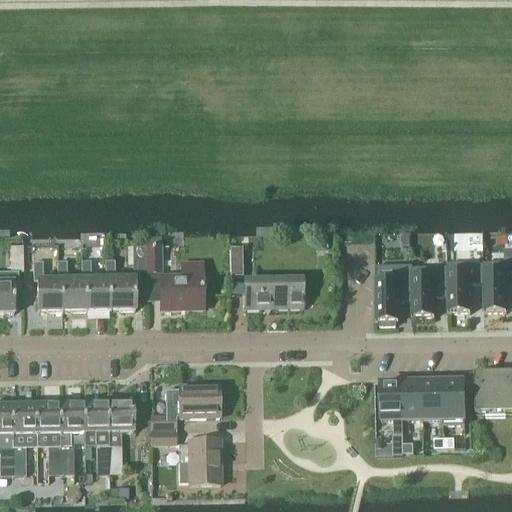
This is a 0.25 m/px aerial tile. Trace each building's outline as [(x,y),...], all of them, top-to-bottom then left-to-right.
[(9,277),(0,276),(0,318),(13,318),(12,286),(17,286),(17,277),(22,277),(22,251),(9,251),(9,277)] [(133,278),(145,278),(145,252),(132,252),(133,278)] [(146,278),(161,278),(160,252),(145,252),(145,278),(146,278)] [(229,281),(242,280),(241,252),(227,252),(229,281)] [(104,284),(90,284),(89,266),(80,266),(80,285),(81,317),(105,317),(104,284)] [(134,284),(113,284),(113,266),(104,266),(104,284),(105,317),(134,316),(134,284)] [(57,317),(57,285),(42,285),(42,267),(33,267),(33,286),(37,286),(37,317),(57,317)] [(80,285),(65,285),(65,267),(57,267),(57,285),(57,317),(81,317),(80,285)] [(482,269),(482,289),(483,317),(505,317),(505,289),(511,288),(511,267),(482,268),(482,269)] [(202,315),(202,281),(201,268),(180,269),(180,281),(160,282),(160,316),(202,315)] [(469,268),(446,268),(446,272),(446,302),(447,318),(469,318),(469,290),(482,289),(482,269),(469,270),(469,268)] [(411,270),(410,271),(410,307),(411,323),(434,322),(433,302),(446,302),(446,272),(411,273),(411,270)] [(410,271),(374,271),(375,327),(378,327),(378,331),(394,331),(394,327),(398,327),(397,307),(410,307),(410,271)] [(260,313),(301,312),(301,280),(287,280),(287,285),(259,286),(259,285),(243,286),(244,314),(260,314),(260,313)] [(511,376),(489,377),(474,378),(474,383),(474,390),(474,394),(474,418),(485,418),(489,418),(489,414),(504,414),(504,417),(511,417),(511,376)] [(442,387),(421,388),(422,426),(442,425),(442,430),(442,387)] [(463,387),(442,387),(442,430),(464,430),(463,387)] [(401,388),(380,389),(380,427),(392,426),(393,441),(401,441),(402,441),(402,426),(401,388)] [(421,388),(401,388),(402,426),(422,426),(421,388)] [(159,422),(150,422),(151,435),(175,435),(175,424),(219,423),(218,390),(178,391),(178,395),(165,395),(165,422),(159,422)] [(120,478),(120,438),(133,438),(132,407),(108,408),(109,479),(120,478)] [(71,451),(85,451),(84,408),(60,409),(61,480),(72,480),(71,451)] [(95,479),(109,479),(108,408),(84,408),(85,451),(94,451),(95,479)] [(0,481),(14,482),(12,409),(0,409),(0,481)] [(24,453),(37,453),(36,409),(12,409),(14,482),(24,482),(24,453)] [(47,480),(61,480),(60,409),(36,409),(37,453),(47,453),(47,480)] [(151,451),(175,450),(175,435),(151,435),(151,451)] [(393,441),(392,441),(392,448),(392,449),(392,459),(402,459),(402,449),(401,449),(401,441),(393,441)] [(453,443),(443,444),(443,453),(453,453),(453,443)] [(443,444),(433,444),(433,454),(443,453),(443,444)] [(220,490),(220,467),(219,445),(188,446),(188,450),(178,450),(179,488),(186,488),(186,491),(220,490)] [(412,448),(402,449),(402,459),(412,458),(412,448)]
